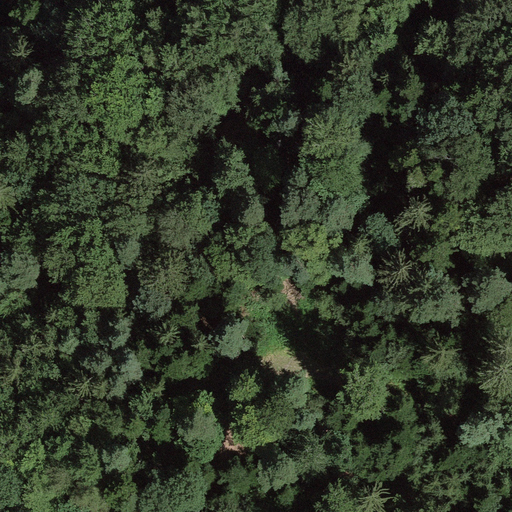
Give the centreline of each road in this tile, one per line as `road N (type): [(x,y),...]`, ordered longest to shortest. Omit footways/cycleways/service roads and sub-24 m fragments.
road 1 (track): [(511,445),(420,397),(290,358)]
road 2 (track): [(290,358),(244,365),(173,427),(148,511)]
